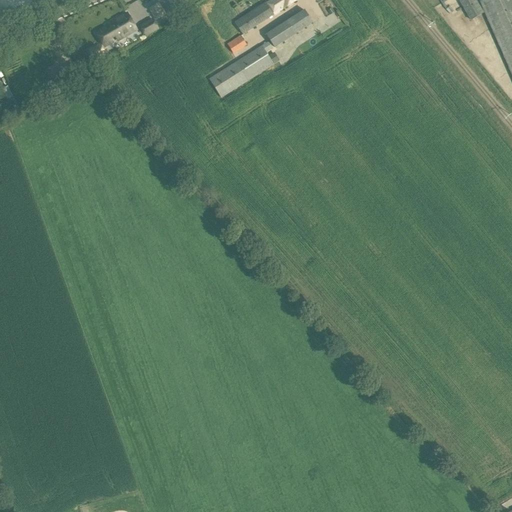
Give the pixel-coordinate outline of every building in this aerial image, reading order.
[(297,0),(276,0),(283,10),(298,0),(297,0)] [(476,0),(462,0),(460,1),(472,20),(484,13),(476,0)] [(511,0),(484,0),(480,2),(511,74),(511,0)] [(165,14),(159,4),(153,7),(150,9),(156,19),(159,17),(165,14)] [(265,4),(235,23),(243,35),(272,16),(265,4)] [(304,11),(266,35),(274,48),(313,24),(304,11)] [(127,14),(108,24),(110,28),(105,31),(104,29),(95,34),(100,43),(114,36),(117,40),(136,30),(127,14)] [(153,21),(140,28),(146,37),(158,31),(153,21)] [(241,35),(226,45),(232,54),(247,45),(241,35)] [(262,46),(209,79),(221,98),(273,65),(279,62),(274,54),(269,57),(262,46)] [(77,67),(53,79),(60,92),(83,80),(77,67)]
